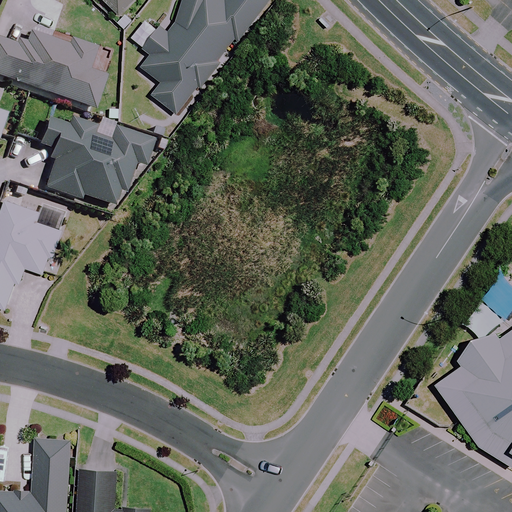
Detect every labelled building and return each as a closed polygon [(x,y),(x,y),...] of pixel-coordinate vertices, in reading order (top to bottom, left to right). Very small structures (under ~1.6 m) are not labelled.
[(104,0),(119,15),(134,0),(104,0)] [(142,66),(164,84),(154,96),(176,115),(272,3),(268,0),(225,0),(224,2),(223,0),(188,0),(182,23),(172,36),(162,27),(141,52),(148,58),(142,66)] [(67,48),(29,35),(24,49),(0,40),(0,79),(94,111),(105,79),(87,72),(94,50),(69,42),(67,48)] [(43,122),(36,151),(51,155),(41,192),(112,210),(116,194),(123,196),(130,167),(143,171),(151,139),(114,130),(110,143),(90,138),(93,128),(68,121),(66,128),(43,122)] [(62,259),(55,257),(63,231),(37,223),(40,212),(4,201),(0,212),(0,307),(9,310),(16,286),(20,288),(27,268),(49,275),(57,278),(62,259)] [(511,326),(428,383),(470,445),(507,468),(511,460),(511,326)] [(66,511),(71,443),(39,441),(35,496),(0,493),(0,511),(66,511)] [(117,472),(81,471),(79,511),(153,511),(153,510),(115,508),(117,472)]
